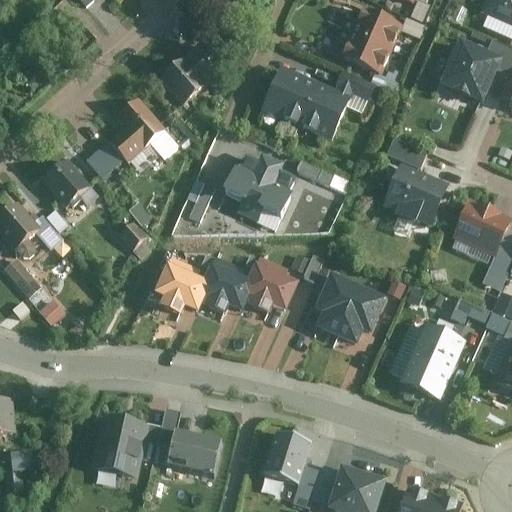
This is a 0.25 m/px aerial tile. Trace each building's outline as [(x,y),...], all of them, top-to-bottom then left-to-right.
[(93,3),(90,0),(77,0),(86,10),(93,3)] [(511,0),(492,0),(485,15),(511,27),(511,0)] [(352,36),(391,53),(401,30),(362,13),(352,36)] [(391,53),(352,36),(342,60),(381,77),(391,53)] [(159,82),(181,109),(224,74),(202,47),(159,82)] [(450,75),(444,89),(457,95),(458,96),(458,95),(468,100),(469,101),(470,100),(482,106),(488,93),(488,94),(489,92),(494,80),(495,79),(495,78),(496,74),(500,66),(486,59),(476,55),(475,54),(462,49),(456,62),(455,62),(455,64),(451,74),(450,74),(450,75)] [(296,128),(315,85),(282,70),(262,113),(296,128)] [(376,88),(341,74),(335,87),(370,102),(376,88)] [(315,85),(296,128),(329,143),(349,100),(315,85)] [(163,133),(137,103),(117,120),(127,131),(109,146),(125,165),(163,133)] [(434,158),(401,143),(394,160),(427,175),(434,158)] [(100,150),(85,164),(101,182),(116,168),(100,150)] [(241,157),(222,200),(238,207),(235,212),(258,222),(260,216),(276,223),(294,181),(241,157)] [(303,163),(299,173),(347,193),(352,182),(303,163)] [(90,191),(65,164),(41,185),(65,212),(90,191)] [(404,171),(389,208),(439,228),(454,191),(404,171)] [(200,225),(215,192),(203,187),(189,220),(200,225)] [(38,236),(15,206),(0,218),(0,242),(12,257),(38,236)] [(511,225),(472,208),(457,242),(501,261),(511,235),(511,225)] [(67,228),(51,211),(42,219),(57,236),(67,228)] [(150,239),(141,224),(120,236),(130,251),(150,239)] [(312,257),(305,279),(314,282),(322,261),(312,257)] [(39,289),(15,261),(2,273),(26,300),(39,289)] [(226,263),(214,286),(221,289),(212,310),(240,320),(242,314),(258,320),(262,312),(265,304),(261,284),(264,278),(226,263)] [(182,265),(167,299),(176,303),(172,311),(195,323),(200,313),(209,317),(212,310),(221,289),(214,286),(207,283),(204,273),(182,265)] [(313,289),(268,267),(264,278),(261,284),(265,304),(262,312),(284,321),(287,313),(301,318),(313,289)] [(352,292),(341,287),(329,315),(337,319),(330,333),(346,340),(364,297),(352,292)] [(375,302),(364,297),(346,340),(360,347),(367,332),(377,336),(388,308),(375,302)] [(52,328),(67,315),(54,300),(39,313),(52,328)] [(452,317),(483,331),(490,314),(460,301),(452,317)] [(404,382),(402,386),(409,389),(416,393),(439,403),(464,346),(450,340),(435,333),(427,329),(426,334),(404,382)] [(511,353),(505,368),(497,386),(511,392),(511,353)] [(0,437),(13,436),(10,404),(0,404),(0,437)] [(182,446),(187,417),(174,414),(168,443),(182,446)] [(96,468),(139,478),(151,425),(108,416),(96,468)] [(275,433),(263,477),(301,487),(304,476),(314,444),(275,433)] [(234,447),(187,435),(179,469),(225,480),(234,447)] [(11,453),(12,471),(34,470),(32,452),(11,453)] [(332,511),(331,511),(376,511),(385,487),(372,483),(356,478),(343,474),(343,476),(336,498),(332,511)] [(6,478),(8,493),(27,490),(25,475),(6,478)] [(304,476),(301,487),(298,500),(312,503),(318,480),(304,476)] [(409,493),(402,511),(432,511),(436,501),(409,493)] [(461,511),(462,510),(436,501),(432,511),(461,511)]
